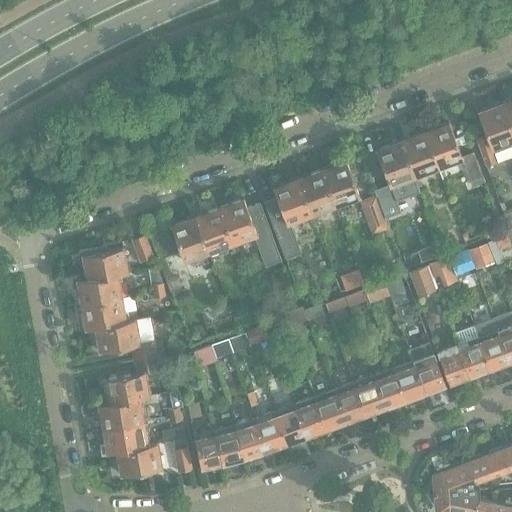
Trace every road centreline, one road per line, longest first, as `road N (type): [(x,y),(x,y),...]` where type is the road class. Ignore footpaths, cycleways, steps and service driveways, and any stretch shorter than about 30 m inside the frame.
road 1 (residential): [(73,511),(30,265),(34,240),(59,219),(511,53)]
road 2 (residential): [(511,402),(254,507)]
road 3 (secondary): [(0,98),(185,0)]
